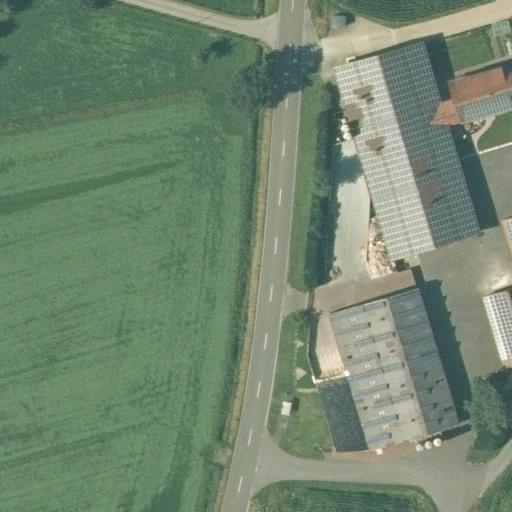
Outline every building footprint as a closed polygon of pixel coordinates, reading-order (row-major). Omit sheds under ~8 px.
[(421,43),(337,68),(393,258),(477,233),(445,126),(439,104),(421,43)] [(511,78),(508,66),(449,83),(454,100),(460,121),(511,105),(511,78)] [(460,121),(454,100),(439,104),(445,126),(460,121)] [(511,216),(503,219),(511,248),(511,216)] [(416,288),(329,314),(370,450),(457,424),(416,288)] [(511,288),(490,295),(511,366),(511,365),(511,288)]
